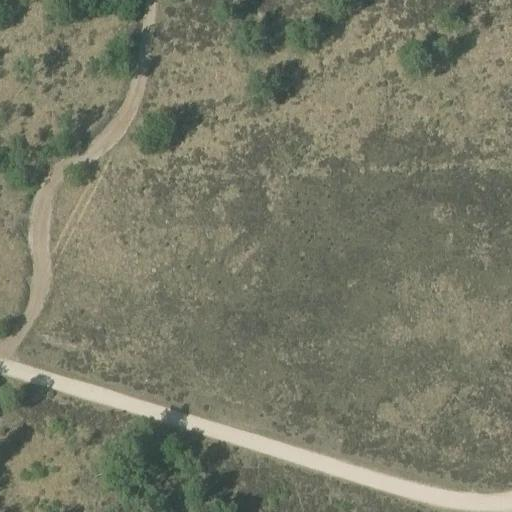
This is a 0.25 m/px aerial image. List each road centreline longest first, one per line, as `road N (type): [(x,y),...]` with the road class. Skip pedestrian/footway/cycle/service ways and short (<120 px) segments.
road 1 (track): [(0,365),(438,500),(511,505)]
road 2 (unknown): [(57,169),(28,220),(32,291),(0,353)]
